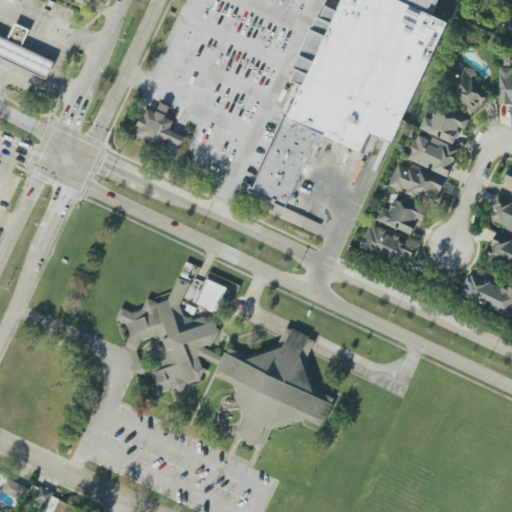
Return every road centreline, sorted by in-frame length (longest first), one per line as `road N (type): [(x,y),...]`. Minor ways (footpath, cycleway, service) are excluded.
road 1 (secondary): [(73,180),(511,388)]
road 2 (secondary): [(511,353),(163,189)]
road 3 (secondary): [(0,336),(157,0)]
road 4 (residential): [(0,441),(150,511)]
road 5 (secondary): [(123,0),(57,139)]
road 6 (residential): [(448,247),(498,139),(511,145)]
